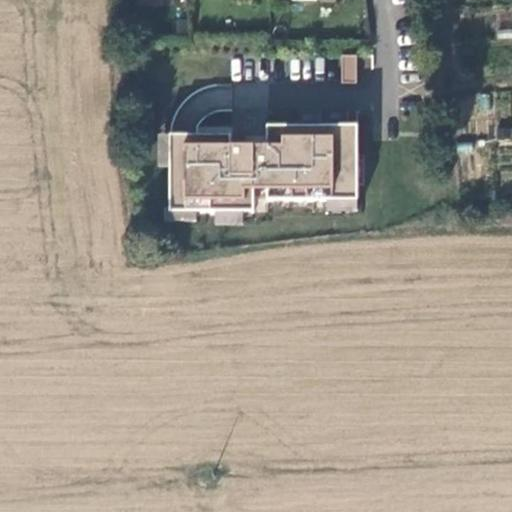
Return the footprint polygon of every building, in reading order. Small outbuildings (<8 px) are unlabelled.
[(188,22),(179,22),(178,35),(188,35),(188,22)] [(341,82),(356,82),(356,55),(341,54),(341,82)] [(343,128),(267,127),(267,147),(246,147),(246,137),(185,137),(170,136),(170,210),(200,211),(200,213),(254,213),(254,202),(255,190),(268,190),(268,202),(328,202),(329,200),(358,200),(358,155),(344,155),(343,128)] [(358,128),(343,128),(344,155),(358,155),(358,128)] [(268,190),(255,190),(254,202),(268,202),(268,190)]
